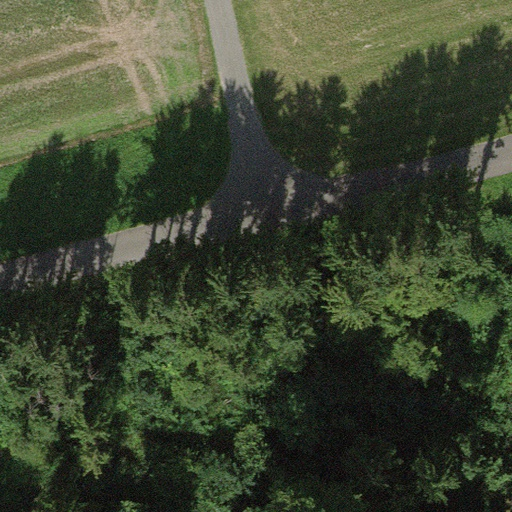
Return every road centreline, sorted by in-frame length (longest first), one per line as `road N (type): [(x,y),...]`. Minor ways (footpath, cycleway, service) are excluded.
road 1 (track): [(511,132),(268,183),(0,257)]
road 2 (track): [(268,183),(225,0)]
